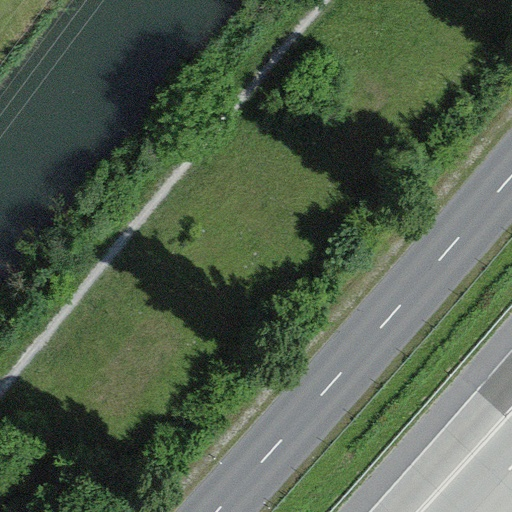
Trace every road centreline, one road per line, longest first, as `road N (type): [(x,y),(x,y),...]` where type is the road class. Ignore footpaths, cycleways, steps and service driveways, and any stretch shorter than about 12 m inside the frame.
road 1 (track): [(0,403),(334,0)]
road 2 (unclassified): [(511,182),(227,511)]
